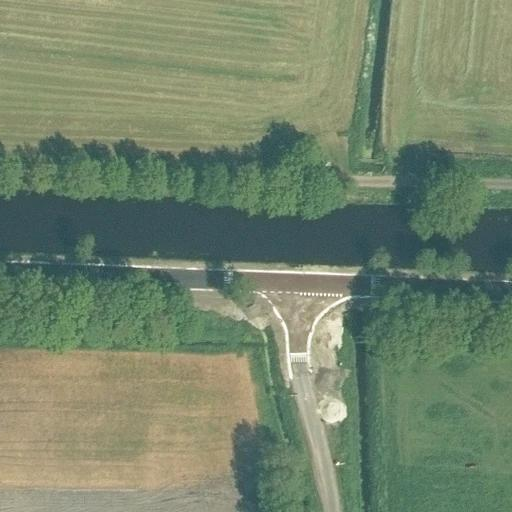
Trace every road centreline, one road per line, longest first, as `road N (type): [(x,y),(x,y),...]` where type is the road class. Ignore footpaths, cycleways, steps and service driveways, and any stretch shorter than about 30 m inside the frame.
road 1 (track): [(320,183),(0,172)]
road 2 (tertiary): [(297,285),(0,274)]
road 3 (unclassified): [(329,511),(295,356),(297,285)]
road 4 (tertiary): [(511,293),(297,285)]
road 5 (unclassified): [(511,190),(320,183)]
